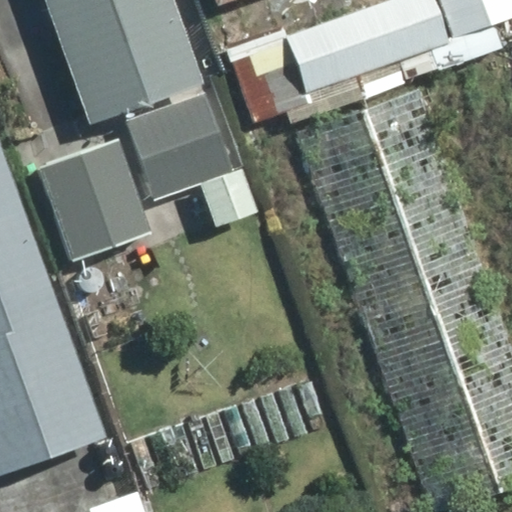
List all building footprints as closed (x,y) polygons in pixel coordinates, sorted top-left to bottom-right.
[(158,0),(32,0),(78,127),(113,115),(190,87),(158,0)] [(197,0),(203,14),(241,0),(197,0)] [(511,0),(394,0),(284,41),(277,21),(214,44),(250,142),(496,51),(487,28),(511,18),(511,0)] [(511,356),(417,91),(290,136),(425,511),(447,511),(511,488),(511,356)] [(194,96),(116,125),(144,200),(222,171),(194,96)] [(110,144),(27,173),(59,266),(142,237),(110,144)] [(232,173),(189,189),(203,230),(246,215),(232,173)] [(0,475),(95,441),(0,177),(0,475)] [(137,511),(132,495),(81,511),(137,511)]
